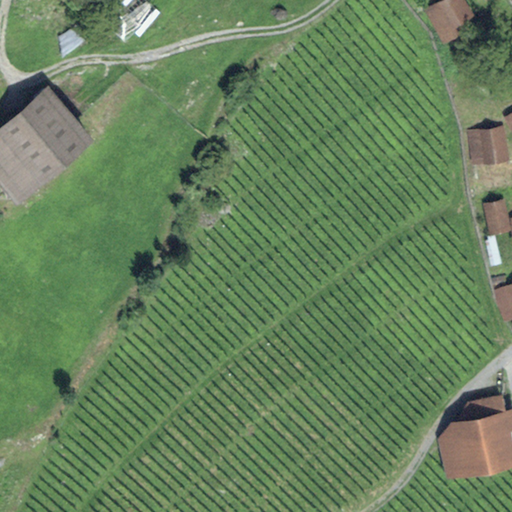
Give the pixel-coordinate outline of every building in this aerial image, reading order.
[(152,0),(137,0),(113,24),(132,43),(164,12),(152,0)] [(466,0),(446,0),(429,11),(448,41),(480,22),(466,0)] [(56,86),(0,133),(0,168),(28,201),(101,139),(56,86)] [(500,128),(470,133),(475,163),(505,158),(500,128)] [(503,201),(480,206),(487,235),(509,230),(503,201)] [(511,286),(496,292),(506,320),(511,318),(511,286)] [(443,439),(450,473),(511,459),(511,446),(508,429),(511,428),(511,410),(506,412),(503,395),(468,403),(443,439)]
